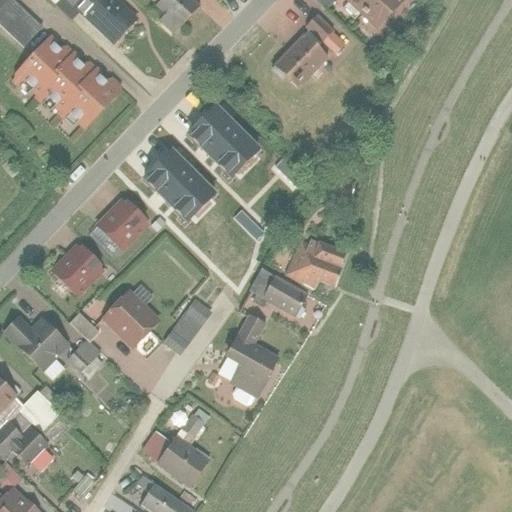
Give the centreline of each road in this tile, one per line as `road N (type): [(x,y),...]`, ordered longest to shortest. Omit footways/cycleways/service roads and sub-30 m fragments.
road 1 (residential): [(0,257),(248,0)]
road 2 (residential): [(210,295),(130,417),(83,511)]
